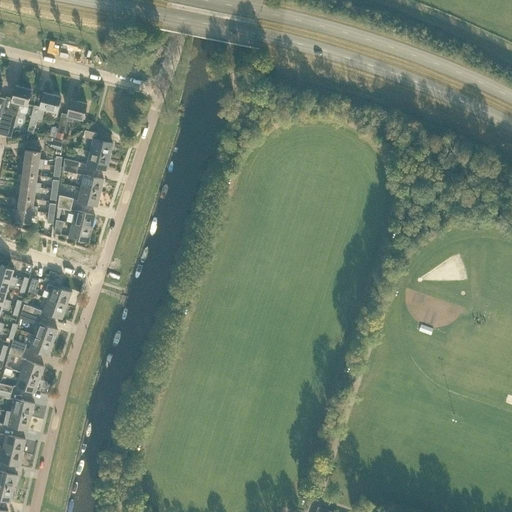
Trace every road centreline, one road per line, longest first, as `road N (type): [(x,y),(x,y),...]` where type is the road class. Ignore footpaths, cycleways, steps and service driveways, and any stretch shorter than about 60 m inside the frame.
road 1 (secondary): [(86,0),(335,54),(511,125)]
road 2 (secondary): [(511,97),(343,32),(203,0)]
road 3 (unclassified): [(34,511),(98,276)]
road 4 (unclassified): [(98,276),(161,91)]
road 5 (unclassified): [(161,91),(0,48)]
